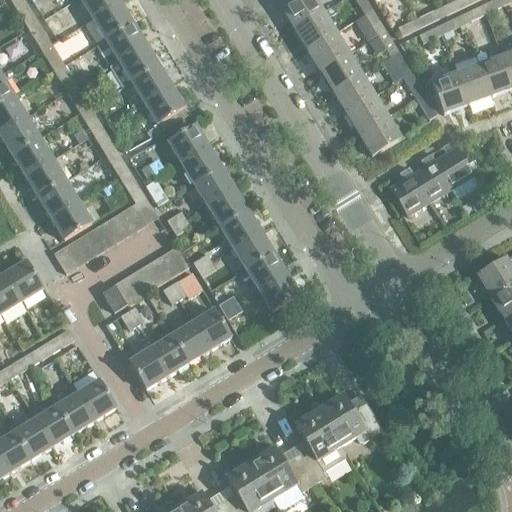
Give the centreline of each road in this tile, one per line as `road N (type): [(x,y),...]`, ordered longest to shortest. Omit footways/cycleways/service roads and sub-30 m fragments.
road 1 (residential): [(27,511),(354,310)]
road 2 (residential): [(354,310),(168,0)]
road 3 (tertiary): [(395,278),(224,0)]
road 4 (tertiary): [(511,468),(395,278)]
road 5 (residential): [(395,278),(511,213)]
